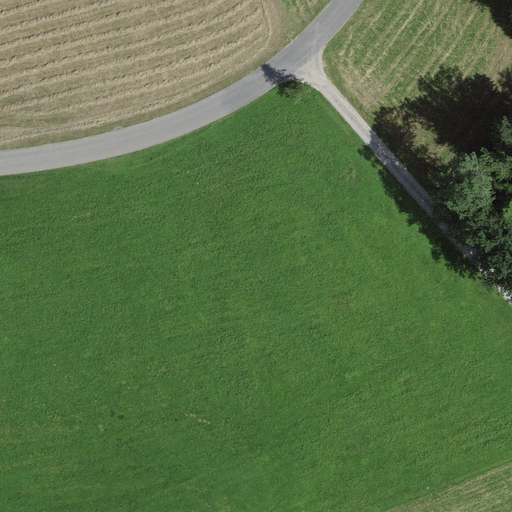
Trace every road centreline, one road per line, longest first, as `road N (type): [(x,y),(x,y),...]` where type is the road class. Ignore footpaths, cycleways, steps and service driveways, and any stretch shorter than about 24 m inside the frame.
road 1 (unclassified): [(0,162),(113,146),(217,103),(292,56),(357,0)]
road 2 (track): [(511,291),(292,56)]
